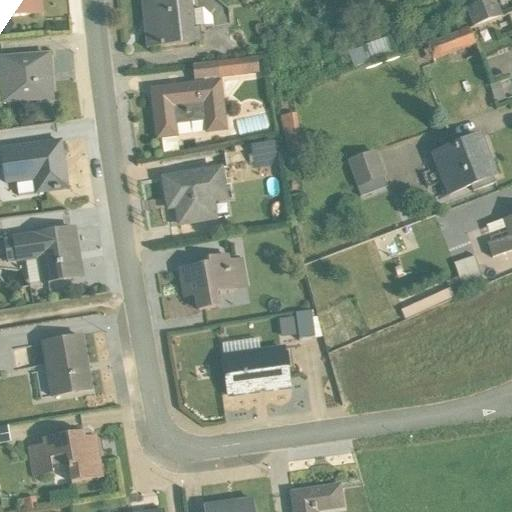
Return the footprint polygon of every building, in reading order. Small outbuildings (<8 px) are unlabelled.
[(0,0),(0,21),(43,17),(40,0),(0,0)] [(173,0),(140,4),(145,51),(200,44),(198,29),(211,27),(211,19),(202,11),(192,12),(190,0),(173,0)] [(465,10),(470,29),(500,18),(496,7),(490,9),(487,1),(465,10)] [(475,46),(470,29),(425,44),(432,62),(475,46)] [(0,107),(53,103),(49,55),(0,58),(0,107)] [(221,80),(258,76),(256,59),(191,67),(193,85),(148,90),(154,142),(159,142),(161,156),(174,154),(173,140),(177,139),(176,127),(202,124),(203,136),(227,133),(221,80)] [(499,84),(488,88),(494,105),(505,101),(499,84)] [(301,153),(295,117),(280,119),(285,155),(301,153)] [(446,199),(497,179),(480,136),(428,156),(446,199)] [(60,141),(0,149),(0,164),(3,187),(15,186),(17,197),(33,195),(33,197),(68,192),(60,141)] [(276,165),(273,144),(252,148),(255,168),(276,165)] [(362,198),(392,187),(377,150),(348,161),(362,198)] [(227,202),(221,168),(164,178),(159,178),(165,213),(173,212),(176,229),(217,222),(214,204),(227,202)] [(511,218),(484,227),(489,244),(485,245),(490,260),(511,252),(511,218)] [(10,240),(2,242),(6,265),(15,264),(15,266),(35,262),(39,287),(83,280),(83,279),(74,229),(10,239),(10,240)] [(176,271),(182,301),(192,299),(195,314),(218,309),(216,295),(247,289),(242,260),(229,261),(227,256),(204,261),(205,265),(176,271)] [(447,290),(399,311),(404,321),(484,286),(473,257),(453,265),(452,265),(457,278),(444,283),(447,290)] [(311,312),(294,315),(294,318),(282,319),(285,344),(314,340),(311,312)] [(0,363),(12,361),(9,346),(41,339),(38,323),(0,330),(0,363)] [(40,345),(49,401),(92,393),(81,337),(40,345)] [(257,341),(221,346),(228,398),(287,390),(283,348),(258,351),(257,341)] [(8,428),(0,429),(0,445),(10,444),(8,428)] [(69,486),(103,479),(95,438),(84,440),(82,434),(41,442),(41,446),(26,449),(31,480),(51,476),(51,468),(65,465),(69,486)] [(333,511),(342,511),(338,489),(291,496),(292,511),(333,511)] [(202,507),(202,511),(253,511),(251,499),(202,506),(202,507)]
